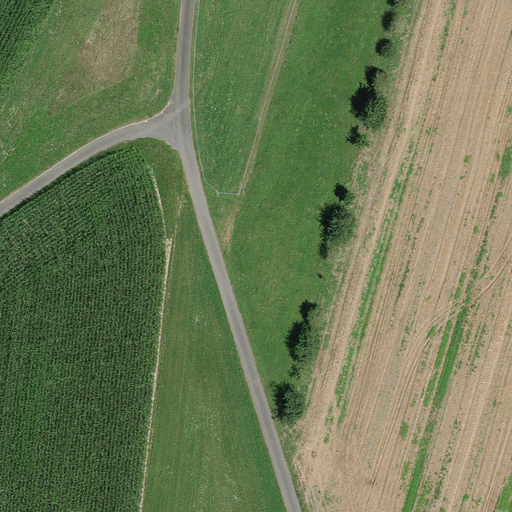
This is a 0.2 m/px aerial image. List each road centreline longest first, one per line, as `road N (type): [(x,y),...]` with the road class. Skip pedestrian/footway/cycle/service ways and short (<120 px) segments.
road 1 (track): [(184,0),(172,126),(291,511)]
road 2 (track): [(172,126),(104,138),(0,210)]
